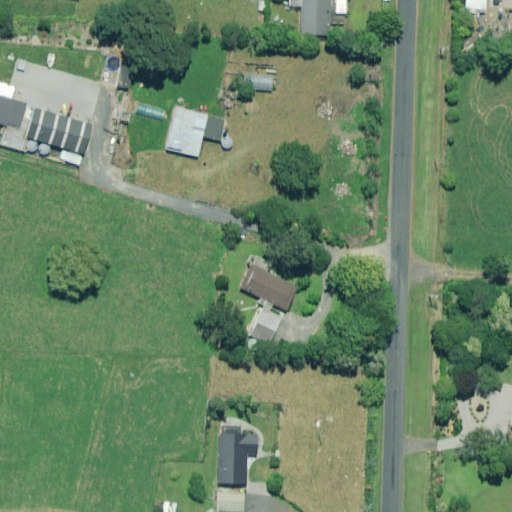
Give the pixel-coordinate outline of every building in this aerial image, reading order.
[(331,0),(291,0),(292,6),(304,7),(303,34),(330,35),(331,0)] [(276,75),(247,74),(246,89),(275,90),(276,75)] [(0,122),(8,124),(10,120),(22,123),(27,105),(0,96),(0,122)] [(230,137),(229,137),(228,136),(224,135),(228,120),(178,108),(169,149),(200,156),(205,137),(223,141),(223,142),(223,143),(223,144),(223,145),(224,146),(225,147),(225,148),(226,148),(227,149),(229,149),(230,149),(231,149),(232,148),(233,148),(234,147),(234,146),(235,145),(235,144),(235,143),(235,142),(235,141),(235,140),(234,139),(232,137),(231,137),(230,137)] [(248,127),(243,113),(233,117),(238,131),(248,127)] [(290,313),(304,286),(254,261),(240,287),(290,313)] [(271,345),(284,316),(265,308),(252,337),(271,345)] [(250,435),(222,434),(221,484),(249,485),(250,435)] [(245,511),(247,493),(222,492),(221,511),(234,511),(245,511)]
